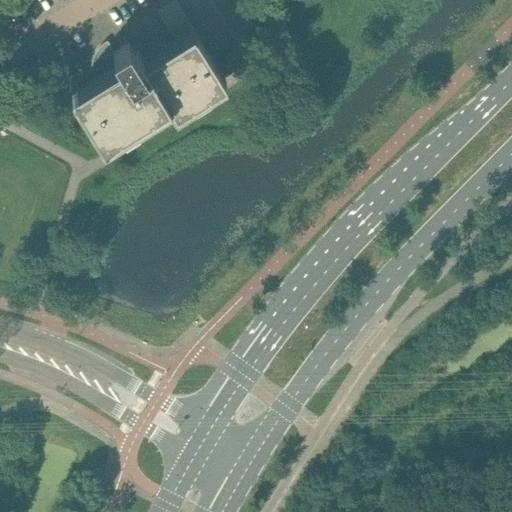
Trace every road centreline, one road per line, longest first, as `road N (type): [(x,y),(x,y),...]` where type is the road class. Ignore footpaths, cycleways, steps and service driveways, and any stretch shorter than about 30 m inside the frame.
road 1 (secondary): [(511,79),(293,309),(210,429)]
road 2 (secondary): [(247,466),(380,288),(511,154)]
road 3 (tertiary): [(210,429),(118,374),(0,326)]
road 4 (tertiary): [(0,351),(106,398),(196,453)]
